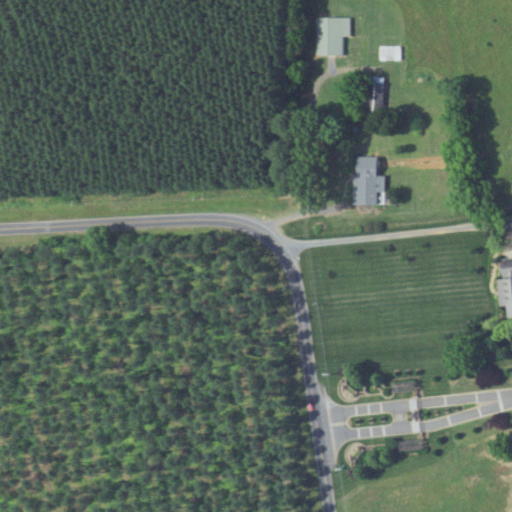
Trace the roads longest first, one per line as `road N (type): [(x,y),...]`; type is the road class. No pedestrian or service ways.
road 1 (residential): [(328,511),(293,276),(270,237),(251,225),(204,218),(0,227)]
road 2 (residential): [(316,425),(425,418),(511,399)]
